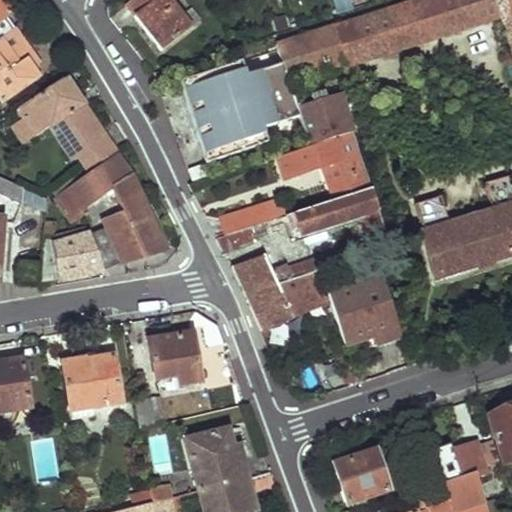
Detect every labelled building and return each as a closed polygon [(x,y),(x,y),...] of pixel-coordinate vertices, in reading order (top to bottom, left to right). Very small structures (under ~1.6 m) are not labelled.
[(0,0),(0,37),(13,28),(5,16),(11,12),(2,0),(0,0)] [(134,0),(134,1),(150,24),(143,30),(161,53),(191,28),(168,0),(134,0)] [(320,0),(324,11),(352,2),(351,0),(320,0)] [(335,68),(500,16),(494,0),(426,0),(338,30),(336,30),(335,26),(324,29),(335,68)] [(511,0),(494,0),(500,16),(511,53),(511,0)] [(0,104),(37,78),(38,66),(32,56),(24,62),(18,53),(26,47),(13,28),(0,37),(0,104)] [(242,61),(180,82),(206,166),(268,145),(263,131),(297,118),(309,147),(355,133),(335,68),(324,29),(276,44),(282,63),(247,75),(242,61)] [(18,53),(24,62),(32,56),(26,47),(18,53)] [(87,170),(116,151),(65,78),(15,112),(34,137),(47,127),(53,123),(62,136),(57,140),(70,159),(77,154),(87,170)] [(423,81),(411,85),(419,112),(416,115),(421,130),(438,125),(423,81)] [(62,136),(53,123),(47,127),(57,140),(62,136)] [(372,191),(355,133),(309,147),(278,157),(286,181),(324,171),(335,203),(350,199),(372,191)] [(106,227),(124,262),(143,253),(145,260),(154,255),(166,250),(134,178),(116,151),(87,170),(91,175),(54,200),(66,219),(109,189),(124,212),(104,222),(106,227)] [(0,192),(23,203),(24,188),(0,175),(0,192)] [(441,200),(415,209),(435,280),(511,256),(511,183),(510,179),(486,187),(493,216),(451,228),(441,200)] [(350,199),(356,221),(362,219),(379,214),(372,191),(350,199)] [(356,221),(350,199),(335,203),(294,216),(300,238),(356,221)] [(244,232),(266,225),(259,209),(219,222),(225,238),(244,232)] [(351,247),(285,269),(288,283),(318,272),(389,248),(379,214),(362,219),(368,244),(352,250),(351,247)] [(44,219),(43,234),(48,234),(48,229),(54,230),(55,220),(44,219)] [(87,234),(101,272),(124,262),(106,227),(87,234)] [(215,241),(221,252),(247,245),(244,232),(225,238),(215,241)] [(42,250),(40,279),(59,276),(101,272),(87,234),(71,240),(72,249),(42,250)] [(231,269),(244,298),(273,288),(263,257),(231,269)] [(19,261),(17,281),(35,282),(37,263),(19,261)] [(244,298),(259,333),(327,304),(324,294),(318,272),(288,283),(273,288),(244,298)] [(40,279),(40,285),(61,282),(59,276),(40,279)] [(400,337),(379,276),(324,294),(327,304),(341,348),(368,339),(370,346),(400,337)] [(40,285),(39,294),(63,290),(61,282),(40,285)] [(149,339),(155,380),(174,376),(176,387),(201,383),(193,332),(149,339)] [(62,361),(70,411),(122,403),(115,357),(87,361),(86,357),(62,361)] [(1,362),(0,362),(0,411),(31,406),(24,363),(2,367),(1,362)] [(159,398),(136,401),(140,427),(163,422),(159,398)] [(511,410),(487,419),(503,468),(511,464),(511,410)] [(184,442),(197,490),(246,477),(240,454),(233,455),(227,431),(184,442)] [(31,439),(34,482),(57,480),(54,438),(31,439)] [(446,487),(454,511),(470,511),(480,508),(473,486),(485,481),(475,450),(437,463),(446,487)] [(375,454),(335,468),(348,504),(388,492),(375,454)] [(197,490),(202,511),(247,511),(246,504),(252,502),(246,477),(197,490)] [(167,484),(149,488),(152,502),(170,497),(167,484)] [(133,507),(152,502),(149,488),(129,493),(133,507)] [(451,511),(443,488),(420,496),(425,511),(451,511)] [(425,511),(420,496),(408,500),(412,511),(425,511)] [(111,511),(173,511),(170,497),(152,502),(133,507),(111,511)]
